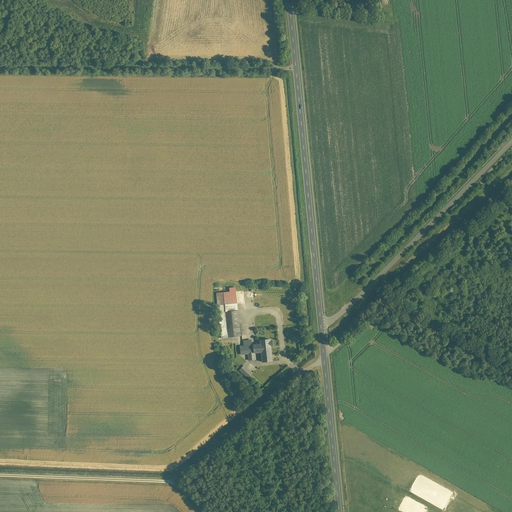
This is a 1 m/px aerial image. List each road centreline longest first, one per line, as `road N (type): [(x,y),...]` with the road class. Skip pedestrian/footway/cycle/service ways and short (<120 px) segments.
road 1 (track): [(511,372),(401,307),(377,304),(171,478),(0,474)]
road 2 (tertiary): [(319,321),(288,0)]
road 3 (unclassified): [(511,140),(345,309),(319,321)]
road 4 (tertiary): [(338,511),(319,321)]
road 5 (track): [(0,62),(155,64)]
road 6 (track): [(300,68),(155,64)]
